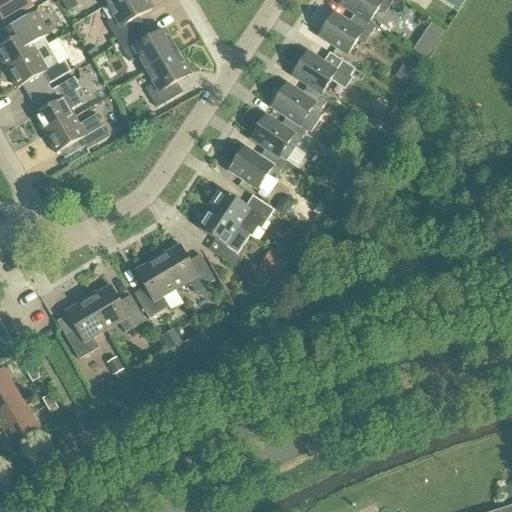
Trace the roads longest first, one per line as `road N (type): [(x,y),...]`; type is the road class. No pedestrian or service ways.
road 1 (primary): [(511,335),(323,393),(109,511)]
road 2 (primary): [(181,511),(302,444),(400,403),(511,370)]
road 3 (residential): [(36,218),(59,238),(80,237),(140,211),(228,80)]
